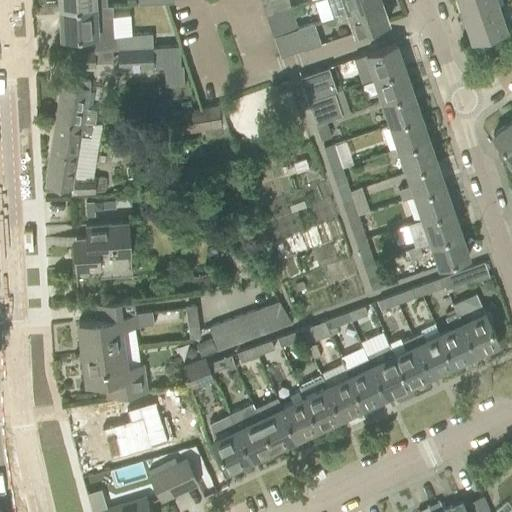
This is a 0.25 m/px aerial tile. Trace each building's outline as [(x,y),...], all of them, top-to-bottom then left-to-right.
[(273,0),(261,0),(267,15),(277,12),(273,0)] [(287,0),(273,0),(277,12),(290,7),(287,0)] [(380,0),(343,0),(347,11),(380,0)] [(388,20),(381,0),(380,0),(347,11),(354,32),(388,20)] [(496,0),(458,0),(464,18),(499,6),(496,0)] [(107,4),(60,7),(62,36),(82,35),(95,35),(96,35),(104,34),(104,21),(109,20),(109,4),(107,4)] [(499,6),(464,18),(472,39),(506,27),(499,6)] [(290,7),(277,12),(285,33),(298,28),(290,7)] [(285,33),(277,12),(267,15),(274,36),(285,33)] [(285,33),(274,36),(281,56),(303,48),(303,49),(321,43),(314,23),(298,28),(285,33)] [(142,47),(154,46),(153,33),(117,34),(118,48),(142,47)] [(374,78),(404,68),(396,43),(353,58),(356,67),(369,63),(374,78)] [(142,47),(118,48),(119,68),(154,66),(153,46),(142,47)] [(96,66),(95,60),(114,59),(113,48),(94,49),(95,52),(71,53),(71,67),(96,66)] [(327,67),(300,76),(308,100),(333,92),(336,91),(327,67)] [(412,91),(404,68),(374,78),(382,102),(412,91)] [(89,82),(82,81),(62,78),(55,123),(82,126),(83,123),(94,124),(96,110),(85,108),(89,82)] [(412,91),(382,102),(390,126),(421,115),(412,91)] [(341,116),(333,92),(308,100),(316,125),(327,121),(341,116)] [(219,103),(175,111),(178,133),(199,129),(201,139),(204,139),(230,134),(219,103)] [(421,115),(390,126),(398,148),(428,138),(421,115)] [(511,120),(493,134),(511,160),(511,158),(511,120)] [(327,121),(316,125),(322,140),(332,136),(327,121)] [(82,126),(55,123),(50,156),(78,156),(81,135),(92,137),(94,124),(83,123),(82,126)] [(437,162),(428,138),(398,148),(406,172),(437,162)] [(338,152),(327,155),(332,171),(343,167),(338,152)] [(50,156),(45,187),(72,191),(71,194),(94,193),(95,177),(74,177),(78,156),(50,156)] [(406,172),(411,185),(399,189),(403,200),(414,196),(445,186),(437,162),(406,172)] [(343,167),(332,171),(340,194),(351,191),(343,167)] [(95,177),(94,193),(106,192),(106,177),(95,177)] [(453,209),(445,186),(414,196),(422,219),(453,209)] [(351,191),(340,194),(348,219),(359,214),(351,191)] [(453,209),(422,219),(407,224),(415,248),(420,246),(430,243),(461,232),(453,209)] [(359,214),(348,219),(353,233),(364,229),(359,214)] [(129,221),(105,222),(85,223),(86,235),(79,235),(80,243),(74,244),(76,280),(133,277),(129,221)] [(461,232),(430,243),(438,266),(468,256),(461,232)] [(420,246),(415,248),(409,250),(412,259),(423,255),(420,246)] [(370,247),(359,250),(364,265),(375,261),(370,247)] [(383,285),(375,261),(364,265),(373,289),(383,285)] [(463,268),(441,276),(443,282),(444,284),(444,285),(445,288),(468,280),(463,268)] [(192,288),(208,286),(207,276),(191,278),(192,288)] [(441,276),(424,282),(427,291),(444,284),(443,282),(441,276)] [(411,287),(394,293),(396,299),(397,302),(414,295),(411,287)] [(475,292),(452,302),(456,311),(476,354),(485,350),(483,347),(485,347),(486,347),(488,347),(489,346),(490,346),(492,345),(493,344),(494,344),(495,343),(496,342),(498,341),(490,323),(491,322),(491,321),(492,319),(492,318),(491,316),(490,315),(489,314),(488,313),(487,313),(485,313),(475,292)] [(394,293),(377,300),(380,308),(397,302),(396,299),(394,293)] [(104,317),(78,320),(83,352),(123,347),(120,328),(154,324),(152,310),(122,314),(121,307),(120,300),(98,302),(99,303),(102,303),(103,309),(104,317)] [(277,300),(265,304),(274,327),(291,321),(277,300)] [(196,304),(185,305),(185,306),(189,338),(200,336),(196,304)] [(265,304),(254,308),(262,332),(274,327),(265,304)] [(364,304),(347,310),(349,316),(350,318),(367,312),(364,304)] [(254,308),(242,313),(251,336),(262,332),(254,308)] [(347,310),(324,319),(327,327),(350,318),(349,316),(347,310)] [(440,332),(439,332),(453,362),(454,362),(454,361),(466,355),(468,358),(476,354),(456,311),(446,316),(451,327),(440,332)] [(242,313),(231,317),(239,340),(251,336),(242,313)] [(231,317),(219,321),(228,345),(239,340),(231,317)] [(324,319),(300,328),(303,334),(303,336),(304,338),(306,341),(329,333),(328,330),(327,327),(324,319)] [(219,321),(207,325),(208,326),(216,349),(228,345),(219,321)] [(300,328),(277,336),(280,345),(303,336),(303,334),(300,328)] [(422,331),(413,335),(430,372),(432,376),(440,372),(438,368),(451,362),(451,363),(453,362),(439,332),(437,333),(438,333),(425,339),(422,331)] [(389,342),(388,342),(408,383),(409,383),(409,382),(422,376),(423,380),(432,376),(430,372),(413,335),(402,341),(406,348),(395,353),(394,353),(389,343),(389,342)] [(212,337),(195,343),(199,355),(211,351),(216,349),(212,337)] [(270,339),(253,345),(255,351),(256,353),(273,347),(270,339)] [(388,342),(366,353),(368,356),(371,364),(385,393),(392,389),(393,390),(394,390),(393,389),(406,383),(406,384),(408,383),(388,342)] [(253,345),(236,351),(239,359),(256,353),(255,351),(253,345)] [(126,366),(123,347),(83,352),(87,384),(113,380),(115,395),(111,395),(111,396),(147,392),(143,364),(126,366)] [(230,354),(221,357),(224,366),(227,364),(230,367),(234,365),(230,354)] [(344,363),(343,363),(363,404),(364,404),(364,403),(377,397),(377,398),(378,397),(377,396),(385,393),(371,364),(368,356),(346,367),(344,363)] [(206,359),(183,367),(189,384),(190,387),(213,378),(212,376),(209,368),(206,359)] [(321,373),(321,374),(340,414),(347,411),(348,411),(349,411),(361,405),(362,405),(363,404),(343,363),(348,375),(347,375),(348,375),(327,385),(321,373)] [(321,374),(298,384),(318,425),(319,425),(332,419),(333,418),(333,417),(340,414),(321,374)] [(277,395),(276,395),(297,439),(305,436),(304,432),(316,426),(317,426),(318,425),(298,384),(303,396),(303,397),(282,406),(277,395)] [(253,402),(252,403),(273,447),(274,446),(287,440),(289,443),(297,439),(276,395),(254,406),(253,402)] [(106,426),(102,427),(111,458),(152,445),(151,443),(167,439),(155,399),(126,408),(130,419),(114,423),(106,426)] [(252,402),(229,412),(250,456),(257,453),(258,454),(259,453),(271,447),(272,447),(273,447),(252,403),(252,402)] [(250,457),(229,413),(210,422),(213,438),(227,468),(250,457)] [(186,459),(150,476),(161,500),(197,482),(186,459)] [(489,511),(482,495),(467,501),(468,503),(472,511),(506,511),(511,508),(506,502),(494,511),(489,511)] [(149,511),(147,502),(145,497),(124,504),(96,511),(149,511)] [(466,511),(461,501),(443,510),(439,501),(428,506),(430,511),(466,511)]
